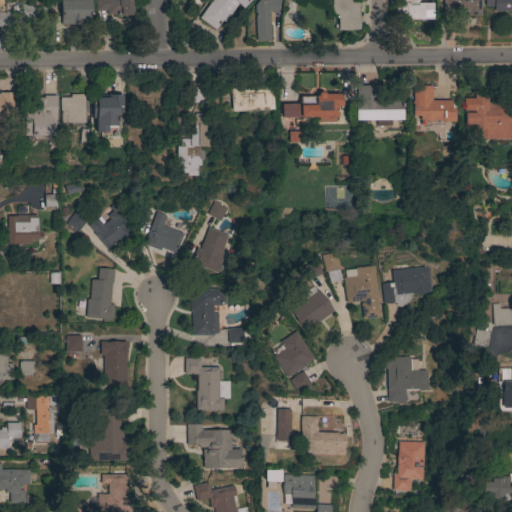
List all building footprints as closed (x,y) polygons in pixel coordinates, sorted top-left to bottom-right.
[(0,27),(0,0),(4,0),(4,11),(21,11),(21,5),(26,5),(26,1),(45,1),(45,24),(23,24),(23,27),(0,27)] [(91,0),(91,20),(90,20),(90,25),(60,25),(60,20),(59,20),(59,0),(91,0)] [(133,0),(133,16),(120,16),(120,15),(106,15),(106,11),(95,11),(95,0),(133,0)] [(211,0),(251,0),(242,9),(238,4),(224,23),(222,21),(214,30),(198,18),(211,0)] [(270,41),(255,42),(253,5),(257,0),(279,0),(276,14),(268,12),(270,41)] [(337,30),(337,14),(332,14),(331,0),(351,0),(351,3),(358,3),(359,30),(337,30)] [(418,0),(418,3),(432,3),(432,20),(430,20),(430,23),(421,23),(421,20),(394,19),(394,3),(402,3),(402,0),(418,0)] [(479,0),(479,16),(465,16),(465,12),(442,12),(442,0),(479,0)] [(511,0),(511,11),(492,11),(492,7),(484,7),(483,0),(511,0)] [(354,121),(354,98),(356,98),(356,86),(379,86),(379,102),(387,102),(387,98),(390,98),(391,97),(396,97),(397,98),(401,98),(401,120),(354,121)] [(450,100),(450,108),(453,108),(453,122),(442,122),(442,120),(433,120),(433,122),(424,122),(424,121),(418,121),(418,116),(411,116),(411,101),(412,101),(412,86),(431,86),(431,100),(450,100)] [(205,87),(206,103),(188,103),(188,88),(205,87)] [(228,89),(271,87),(272,110),(229,112),(228,89)] [(339,94),(340,107),(336,107),(336,117),(334,117),(334,122),(318,122),(318,118),(316,118),(316,117),(280,117),(280,104),(298,104),(298,101),(299,101),(299,96),(316,96),(316,94),(318,93),(319,92),(322,92),(323,93),(325,94),(339,94)] [(473,99),(473,94),(487,94),(487,103),(511,103),(511,139),(478,139),(478,129),(473,129),(473,125),(464,125),(464,113),(474,113),(474,111),(463,111),(463,99),(473,99)] [(84,123),(60,123),(60,111),(59,111),(59,98),(69,98),(69,95),(83,95),(84,123)] [(122,113),(116,113),(116,126),(116,128),(106,128),(106,133),(95,133),(95,118),(92,118),(91,95),(122,95),(122,113)] [(24,111),(37,111),(37,96),(56,96),(56,110),(54,110),(55,122),(56,122),(56,135),(48,135),(48,136),(31,136),(30,135),(24,135),(24,111)] [(0,101),(14,101),(14,117),(0,117),(0,101)] [(197,146),(197,150),(201,151),(201,160),(197,160),(197,166),(193,166),(193,176),(183,176),(183,173),(178,173),(178,158),(177,158),(178,139),(188,139),(188,132),(190,132),(191,114),(210,114),(209,147),(197,146)] [(300,132),(300,142),(287,142),(287,132),(300,132)] [(80,182),(82,189),(80,190),(81,192),(78,192),(66,196),(63,187),(80,182)] [(55,195),(56,207),(44,207),(43,195),(55,195)] [(214,201),(227,208),(219,222),(207,215),(214,201)] [(105,250),(92,234),(93,233),(87,225),(97,216),(103,223),(102,224),(102,225),(109,219),(106,216),(112,211),(109,207),(115,202),(127,216),(123,220),(132,231),(119,242),(117,240),(105,250)] [(134,223),(132,208),(148,207),(149,222),(134,223)] [(75,210),(86,220),(77,232),(69,225),(68,227),(65,225),(66,223),(65,222),(75,210)] [(9,216),(9,215),(36,215),(36,231),(37,231),(37,240),(29,240),(29,245),(6,245),(6,216),(9,216)] [(182,234),(174,254),(160,248),(159,251),(142,244),(153,219),(163,223),(162,226),(182,234)] [(190,263),(196,248),(199,249),(208,227),(228,235),(221,253),(223,254),(216,273),(190,263)] [(336,252),(339,268),(338,268),(341,281),(329,284),(326,272),(324,272),(321,256),(336,252)] [(308,281),(301,268),(314,260),(321,273),(308,281)] [(395,271),(394,265),(406,264),(407,269),(426,267),(429,292),(408,294),(408,297),(406,301),(401,306),(399,307),(395,305),(395,303),(383,304),(380,284),(382,284),(382,278),(387,278),(387,283),(392,283),(391,271),(395,271)] [(342,278),(357,276),(356,269),(374,267),(377,300),(345,303),(342,278)] [(112,304),(111,320),(84,318),(84,311),(76,311),(77,299),(88,300),(90,280),(96,280),(97,268),(113,270),(112,284),(111,283),(109,304),(112,304)] [(303,332),(288,311),(304,300),(301,295),(312,287),(315,291),(317,290),(332,311),(303,332)] [(190,313),(189,313),(189,289),(224,288),(225,304),(222,304),(222,306),(212,306),(212,314),(216,314),(217,334),(212,334),(212,335),(191,336),(190,313)] [(490,304),(498,304),(498,309),(511,308),(511,326),(491,326),(490,304)] [(242,328),(242,343),(227,344),(226,329),(242,328)] [(488,332),(484,348),(470,345),(474,328),(488,332)] [(311,358),(303,363),(305,365),(285,378),(271,357),(273,356),(271,352),(280,346),(278,342),(294,332),(311,358)] [(80,352),(61,352),(61,341),(65,336),(80,336),(80,352)] [(125,342),(125,362),(124,362),(124,385),(103,385),(102,355),(99,355),(98,342),(125,342)] [(0,354),(3,354),(3,357),(6,357),(6,364),(12,364),(12,380),(0,380),(0,354)] [(386,370),(384,370),(384,357),(409,357),(409,371),(425,371),(425,390),(403,390),(403,402),(386,402),(386,370)] [(218,368),(218,381),(228,381),(228,399),(222,399),(222,411),(194,411),(195,391),(196,391),(196,375),(184,375),(184,358),(200,358),(200,367),(218,368)] [(33,360),(33,375),(18,375),(18,360),(33,360)] [(511,412),(496,412),(497,388),(496,388),(496,369),(511,369),(511,412)] [(301,372),(309,385),(295,393),(287,380),(301,372)] [(24,408),(24,396),(46,395),(47,413),(51,413),(51,423),(47,423),(47,442),(31,442),(31,425),(34,425),(34,408),(24,408)] [(87,441),(95,441),(95,409),(125,409),(125,425),(122,425),(122,447),(126,447),(126,461),(87,461),(87,441)] [(289,410),(289,431),(298,431),(297,439),(288,439),(288,451),(272,450),(272,442),(271,442),(271,435),(274,435),(275,410),(289,410)] [(300,428),(300,423),(299,422),(299,417),(316,417),(315,432),(342,433),(342,456),(300,455),(300,428)] [(0,428),(5,428),(5,423),(19,423),(19,438),(10,438),(10,440),(8,440),(8,443),(7,443),(7,449),(0,449),(0,428)] [(230,431),(230,450),(240,450),(240,469),(201,469),(202,448),(197,448),(197,446),(185,445),(185,426),(200,426),(200,431),(230,431)] [(422,480),(409,479),(409,491),(391,491),(392,475),(396,475),(397,442),(423,443),(422,480)] [(0,470),(28,470),(28,485),(19,485),(19,490),(24,491),(24,504),(8,504),(8,493),(4,492),(4,489),(0,489),(0,470)] [(261,483),(277,484),(277,472),(261,472),(261,483)] [(491,483),(491,478),(501,478),(501,477),(507,477),(507,474),(511,474),(511,500),(490,500),(490,494),(482,494),(482,482),(491,483)] [(127,475),(127,503),(131,503),(131,511),(96,511),(96,495),(107,495),(107,484),(100,484),(99,475),(127,475)] [(312,476),(311,499),(313,499),(312,509),(288,509),(289,495),(281,495),(282,475),(312,476)] [(212,511),(212,508),(209,509),(207,499),(195,501),(192,486),(208,483),(209,490),(233,486),(235,496),(231,497),(234,509),(245,507),(246,511),(212,511)]
